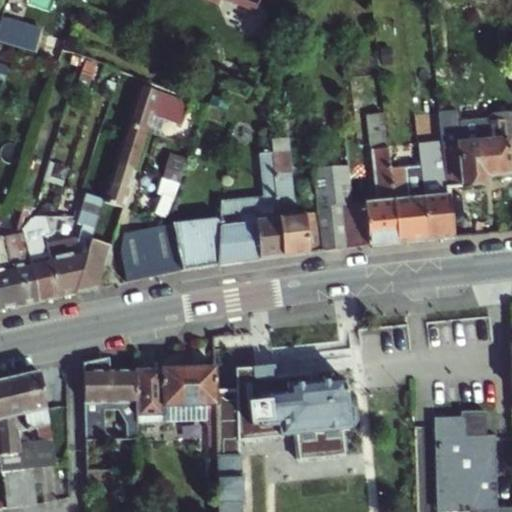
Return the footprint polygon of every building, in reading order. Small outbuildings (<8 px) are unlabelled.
[(210,0),(218,3),(219,0),(230,0),(255,10),(258,0),(210,0)] [(21,24),(2,18),(0,23),(0,39),(15,45),(21,24)] [(30,27),(21,24),(15,45),(24,48),(30,27)] [(56,49),(52,61),(59,63),(62,52),(66,42),(48,36),(45,45),(56,49)] [(185,106),(140,89),(128,128),(148,135),(172,143),(174,138),(177,130),(180,132),(196,137),(206,111),(188,103),(185,106)] [(348,168),(315,171),(318,200),(324,251),(347,248),(400,242),(392,169),(386,110),(370,111),(378,199),(352,201),(348,168)] [(448,163),(450,188),(486,184),(486,177),(495,176),(511,174),(507,126),(489,128),(491,143),(463,146),(459,112),(443,113),(445,136),(448,163)] [(136,172),(148,135),(128,128),(116,165),(136,172)] [(324,251),(318,200),(297,202),(293,162),(289,162),(288,150),(285,150),(283,132),(270,133),(270,137),(283,256),(324,251)] [(244,261),(283,256),(270,137),(262,137),(264,154),(260,153),(263,197),(239,201),(241,216),(249,217),(251,238),(243,239),(244,261)] [(167,161),(159,180),(178,185),(185,167),(167,161)] [(455,237),(450,188),(448,163),(421,166),(428,239),(455,237)] [(126,206),(136,172),(116,165),(104,203),(125,209),(126,206)] [(428,239),(421,166),(392,169),(400,242),(428,239)] [(486,177),(486,184),(495,183),(495,176),(486,177)] [(178,185),(159,180),(154,195),(159,196),(155,206),(159,207),(168,210),(178,185)] [(223,201),(222,217),(219,265),(244,261),(243,239),(251,238),(249,217),(241,216),(239,201),(223,201)] [(79,239),(47,247),(58,298),(76,294),(92,242),(99,219),(82,214),(77,227),(82,229),(79,239)] [(123,251),(127,283),(182,270),(219,265),(222,217),(159,228),(127,236),(123,251)] [(37,303),(58,298),(47,247),(45,238),(53,236),(49,219),(35,222),(36,231),(33,243),(25,245),(37,303)] [(0,240),(0,310),(18,307),(5,250),(3,240),(0,240)] [(98,289),(111,248),(92,242),(76,294),(98,289)] [(25,245),(5,250),(18,307),(37,303),(25,245)] [(88,361),(81,362),(84,441),(104,440),(103,410),(116,410),(125,423),(126,438),(135,437),(134,421),(132,369),(101,370),(101,364),(88,364),(88,361)] [(215,420),(212,366),(132,369),(134,421),(164,420),(163,406),(205,406),(205,418),(206,427),(215,426),(215,420)] [(250,367),(236,369),(239,419),(240,440),(254,440),(250,367)] [(0,378),(0,458),(2,472),(3,480),(19,478),(33,477),(32,468),(22,470),(19,443),(17,431),(39,428),(41,440),(34,441),(38,467),(57,465),(43,369),(0,378)] [(253,398),(254,440),(340,435),(352,427),(352,416),(342,405),(341,383),(305,385),(304,381),(285,382),(285,388),(280,388),(280,397),(253,398)] [(163,406),(164,420),(205,418),(205,406),(163,406)] [(239,419),(215,420),(215,426),(218,511),(240,511),(241,505),(244,505),(243,475),(241,475),(240,456),(240,440),(239,419)] [(462,419),(435,419),(435,503),(466,503),(466,510),(492,510),(492,438),(462,437),(462,419)] [(34,441),(19,443),(22,470),(32,468),(38,467),(34,441)] [(33,477),(19,478),(24,503),(36,501),(33,477)] [(19,478),(3,480),(6,506),(24,503),(19,478)]
